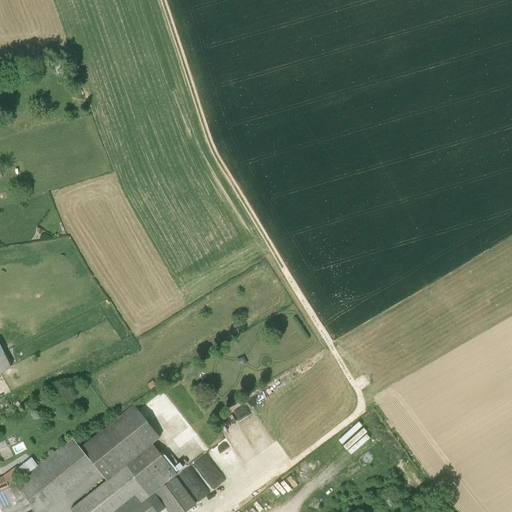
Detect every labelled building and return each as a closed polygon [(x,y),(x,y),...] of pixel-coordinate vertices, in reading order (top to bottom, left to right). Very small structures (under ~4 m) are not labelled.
[(134,405),(81,447),(73,438),(38,466),(24,477),(19,482),(19,483),(18,483),(33,508),(34,511),(44,511),(98,470),(107,481),(71,509),(73,511),(128,511),(177,475),(153,444),(160,437),(134,405)] [(0,447),(6,459),(14,456),(7,441),(0,443),(0,447)] [(202,499),(228,480),(208,451),(195,461),(206,477),(199,482),(201,485),(197,488),(201,493),(199,494),(202,499)] [(17,469),(22,475),(24,477),(38,466),(32,457),(17,469)] [(0,491),(14,485),(13,482),(22,475),(17,469),(17,467),(4,476),(0,477),(0,491)] [(155,492),(169,511),(186,511),(196,505),(175,477),(155,492)] [(15,485),(14,485),(0,491),(0,511),(25,511),(33,508),(18,483),(15,485)] [(156,511),(147,499),(129,511),(156,511)] [(213,511),(233,511),(234,511),(227,503),(213,511)]
